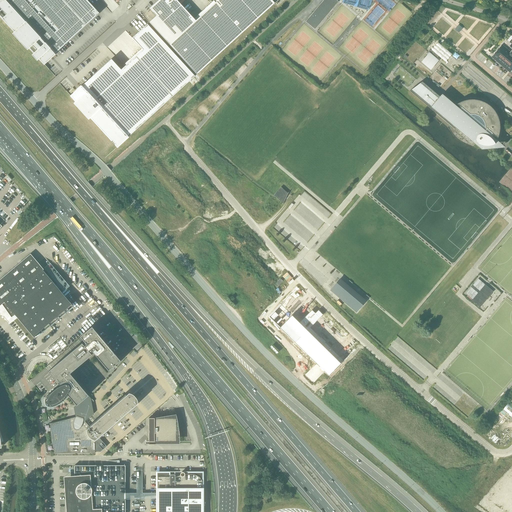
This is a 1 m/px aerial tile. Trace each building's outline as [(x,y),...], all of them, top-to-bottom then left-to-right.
[(0,16),(14,32),(12,34),(27,50),(29,48),(34,53),(32,55),(37,61),(39,59),(43,63),(44,64),(50,58),(51,59),(51,58),(55,55),(55,54),(99,14),(86,0),(1,0),(0,1),(0,16)] [(214,0),(216,1),(215,2),(213,0),(193,18),(176,0),(158,0),(150,8),(156,16),(167,27),(160,33),(150,22),(149,22),(197,75),(274,3),(271,0),(214,0)] [(315,30),(338,2),(336,0),(323,0),(305,22),(315,30)] [(111,59),(71,96),(117,147),(195,76),(147,24),(132,38),(143,50),(121,70),(111,59)] [(511,49),(510,52),(502,45),(491,57),(510,73),(511,69),(511,38),(509,42),(511,44),(509,46),(511,48),(511,49)] [(429,53),(423,60),(433,68),(438,61),(436,59),(436,58),(438,57),(438,56),(445,62),(452,54),(438,42),(431,50),(434,52),(431,55),(429,53)] [(493,135),(497,138),(498,137),(498,136),(498,134),(499,133),(499,131),(499,130),(499,128),(499,127),(499,125),(499,124),(499,123),(499,121),(498,120),(498,118),(497,117),(497,116),(496,114),(495,113),(494,112),(494,110),(493,109),(492,108),(491,107),(490,106),(488,105),(487,104),(486,104),(485,103),(483,102),(482,102),(481,101),(479,101),(478,100),(476,100),(475,100),(473,100),(472,100),(470,100),(469,100),(468,100),(466,100),(465,101),(463,101),(462,102),(460,102),(459,103),(458,103),(457,104),(460,107),(458,109),(456,111),(453,108),(422,82),(409,91),(451,127),(454,129),(457,127),(476,144),(477,143),(478,144),(479,144),(480,145),(481,145),(482,145),(483,146),(484,146),(485,146),(487,146),(488,146),(489,146),(490,146),(491,145),(492,145),(493,145),(494,144),(494,143),(494,142),(493,142),(493,141),(492,140),(491,140),(491,139),(490,139),(489,139),(491,137),(493,135)] [(182,157),(152,183),(159,192),(189,166),(182,157)] [(194,184),(170,205),(184,221),(208,200),(201,192),(202,192),(200,189),(199,190),(194,184)] [(279,200),(283,204),(288,193),(281,187),(273,195),(279,200)] [(225,207),(220,212),(227,220),(228,222),(233,218),(225,207)] [(219,213),(195,233),(209,250),(233,229),(228,224),(229,223),(228,222),(227,220),(226,221),(219,213)] [(250,236),(220,262),(232,277),(262,251),(250,236)] [(45,270),(31,254),(0,279),(0,308),(3,306),(12,319),(12,318),(12,317),(15,315),(34,337),(33,336),(71,304),(72,305),(73,305),(44,271),(45,270)] [(479,308),(493,291),(485,285),(478,279),(473,285),(472,285),(470,287),(471,287),(465,293),(472,299),(471,301),(479,308)] [(338,286),(336,284),(334,286),(331,290),(356,311),(364,301),(342,282),(338,286)] [(297,288),(269,317),(280,327),(281,326),(330,374),(342,362),(293,314),(308,299),(297,288)] [(61,387),(54,393),(54,392),(53,392),(52,393),(52,394),(45,400),(45,401),(45,402),(45,403),(46,404),(46,405),(47,405),(48,406),(49,406),(51,406),(52,406),(54,406),(55,405),(57,404),(58,404),(59,404),(60,403),(62,401),(64,400),(65,399),(66,398),(66,397),(68,395),(77,405),(87,396),(88,395),(70,373),(92,355),(91,353),(93,351),(109,370),(120,360),(117,356),(96,332),(95,330),(92,327),(80,337),(83,340),(86,344),(84,346),(82,343),(48,371),(61,387)] [(47,370),(48,371),(82,343),(84,341),(81,338),(46,368),(47,370)] [(129,393),(126,395),(125,394),(89,426),(85,421),(93,414),(91,404),(94,402),(93,400),(91,398),(90,399),(88,396),(87,396),(77,405),(74,408),(76,417),(49,424),(50,425),(51,427),(52,430),(52,433),(53,434),(53,437),(53,438),(54,440),(54,443),(54,446),(54,448),(54,450),(54,453),(95,453),(95,451),(100,451),(100,452),(107,446),(99,438),(135,406),(135,405),(137,403),(136,400),(135,398),(133,396),(132,395),(130,394),(129,393)] [(149,441),(146,441),(146,444),(149,444),(155,444),(154,444),(158,444),(158,441),(176,441),(176,440),(176,419),(176,418),(158,418),(149,418),(149,441)] [(125,511),(125,465),(74,465),(74,482),(69,482),(69,488),(70,488),(69,493),(67,511),(125,511)] [(186,473),(185,474),(185,473),(184,473),(184,472),(183,472),(182,472),(181,472),(181,473),(180,473),(180,474),(180,475),(177,476),(175,477),(175,475),(170,475),(170,476),(165,476),(165,475),(163,475),(163,476),(157,476),(157,507),(157,511),(201,511),(202,486),(203,486),(203,483),(203,481),(202,480),(201,478),(200,477),(199,475),(197,474),(195,474),(193,473),(192,473),(190,473),(188,473),(186,473)]
